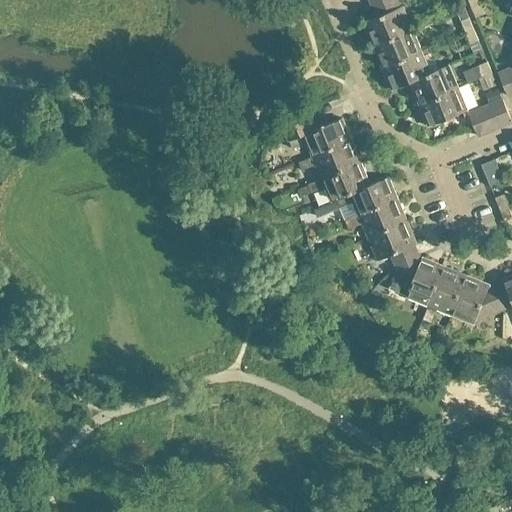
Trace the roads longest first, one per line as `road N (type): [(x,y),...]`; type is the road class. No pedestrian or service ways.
road 1 (residential): [(442,161),(386,135),(340,29),(346,16),(339,0)]
road 2 (residential): [(511,252),(492,260),(477,253),(442,161)]
